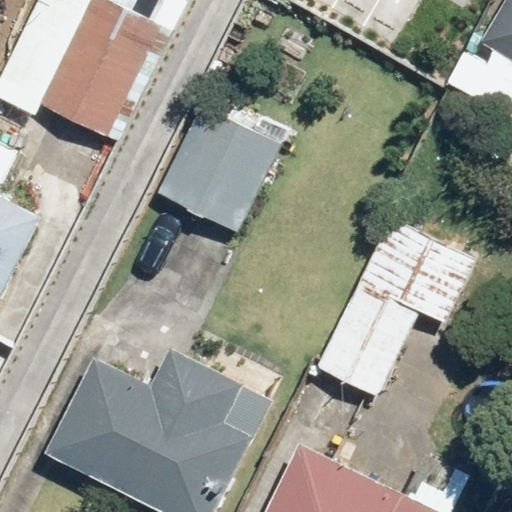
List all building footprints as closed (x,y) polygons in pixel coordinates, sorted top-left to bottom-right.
[(121,0),(106,0),(57,98),(124,131),(176,28),(121,0)] [(511,18),(499,39),(511,46),(511,18)] [(174,194),(251,228),(289,142),(211,109),(174,194)] [(0,119),(0,313),(74,153),(0,119)] [(402,216),(327,365),(413,408),(488,260),(402,216)] [(114,351),(63,449),(185,511),(226,511),(287,394),(187,343),(168,379),(114,351)] [(458,511),(313,445),(281,511),(458,511)]
